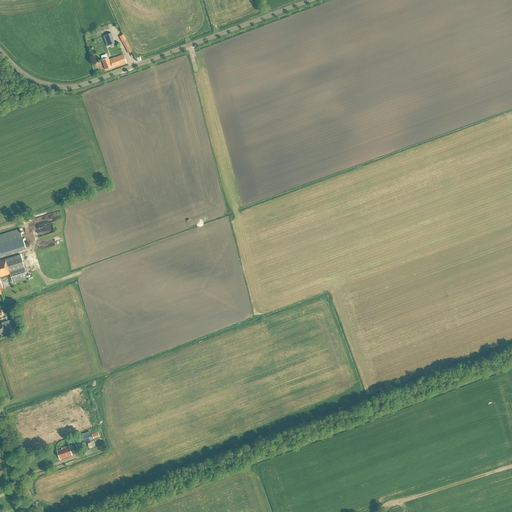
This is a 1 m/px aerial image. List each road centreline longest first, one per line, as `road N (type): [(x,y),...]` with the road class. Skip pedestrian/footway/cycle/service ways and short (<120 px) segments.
road 1 (unclassified): [(0,50),(29,78),(75,87),(310,0)]
road 2 (track): [(382,511),(511,465)]
